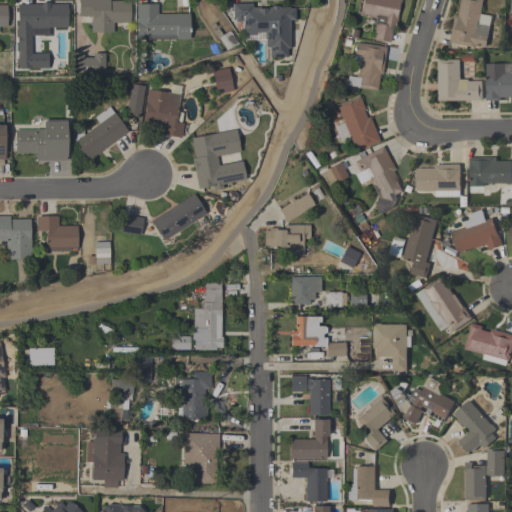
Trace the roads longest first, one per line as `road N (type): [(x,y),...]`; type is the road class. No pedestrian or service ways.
road 1 (residential): [(256,276),(255,511)]
road 2 (residential): [(0,192),(108,193),(143,179)]
road 3 (residential): [(432,0),(406,90),(421,129)]
